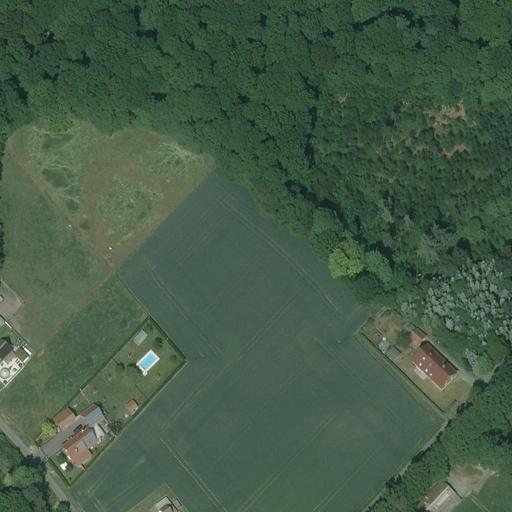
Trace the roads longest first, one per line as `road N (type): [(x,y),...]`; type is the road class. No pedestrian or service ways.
road 1 (track): [(273,0),(125,51),(0,29)]
road 2 (unclassified): [(378,511),(511,368)]
